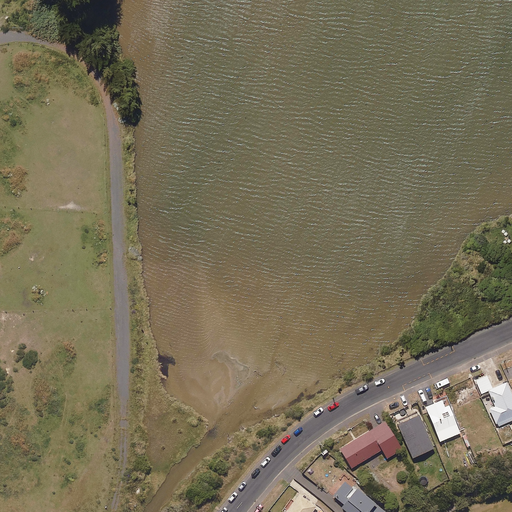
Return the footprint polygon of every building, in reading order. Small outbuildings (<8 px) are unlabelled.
[(511,391),(505,378),(487,386),(493,402),(487,405),(495,421),(511,411),(511,391)] [(451,389),(457,400),(470,394),(464,382),(451,389)] [(445,401),(423,410),(434,437),(456,428),(445,401)] [(415,411),(392,420),(407,453),(429,443),(415,411)] [(380,418),(337,444),(350,465),(380,448),(384,455),(398,447),(380,418)] [(341,478),(330,493),(354,511),(381,511),(383,510),(341,478)] [(289,485),(272,507),(277,511),(307,511),(314,505),(289,485)]
